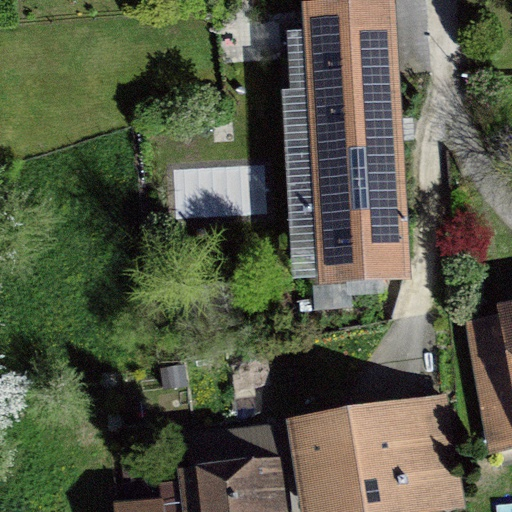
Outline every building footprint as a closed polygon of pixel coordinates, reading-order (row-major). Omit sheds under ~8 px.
[(385,0),(327,0),(328,11),(386,7),(385,0)] [(291,219),(321,217),(324,281),(404,277),(393,153),(397,153),(390,27),(310,32),(317,156),(288,157),(291,219)] [(181,209),(268,206),(267,161),(179,164),(181,209)] [(244,324),(236,280),(175,292),(183,336),(244,324)] [(511,325),(474,333),(492,435),(511,431),(511,325)] [(309,430),(322,511),(369,511),(458,498),(444,409),(309,430)] [(200,511),(286,511),(277,431),(192,442),(200,511)]
